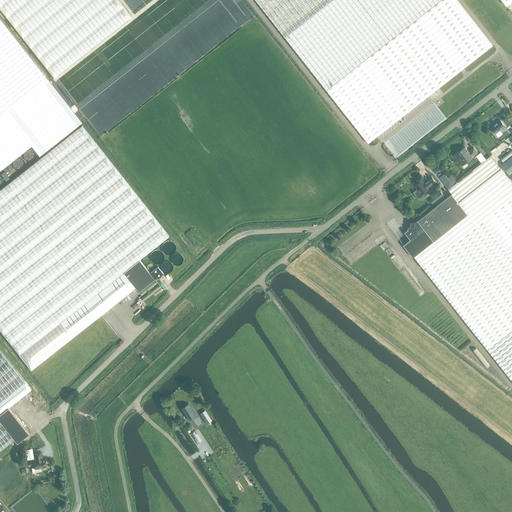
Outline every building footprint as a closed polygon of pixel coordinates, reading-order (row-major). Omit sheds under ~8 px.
[(118,0),(0,0),(0,8),(54,77),(132,16),(118,0)] [(456,0),(255,0),(368,143),(492,45),(456,0)] [(0,116),(48,79),(33,61),(3,23),(0,18),(0,116)] [(502,130),(505,127),(499,119),(490,127),(495,134),(501,129),(502,130)] [(139,260),(169,236),(81,125),(0,189),(0,330),(19,355),(31,370),(135,287),(123,272),(139,260)] [(465,147),(455,154),(460,161),(459,162),(464,168),(468,165),(465,162),(473,157),(472,156),(477,152),(473,147),(468,151),(465,147)] [(481,152),(476,156),(481,163),(486,159),(481,152)] [(448,189),(452,193),(468,214),(414,256),(511,379),(511,182),(491,155),(486,159),(481,163),(453,185),(448,189)] [(511,155),(502,164),(511,176),(511,155)] [(4,171),(1,174),(6,181),(10,178),(4,171)] [(432,177),(429,179),(425,182),(426,182),(424,183),(422,180),(416,185),(422,194),(428,189),(427,188),(432,184),(433,185),(436,182),(432,177)] [(414,256),(468,214),(452,193),(418,220),(415,222),(412,222),(412,225),(411,225),(408,228),(409,229),(405,231),(411,239),(404,245),(413,257),(414,256)] [(175,247),(175,246),(175,245),(174,244),(173,243),(172,242),(171,241),(170,241),(169,241),(168,241),(166,241),(165,242),(164,242),(163,244),(162,245),(162,247),(162,248),(162,249),(163,251),(164,252),(164,253),(166,253),(167,254),(168,254),(170,254),(171,253),(172,253),(173,252),(174,251),(175,249),(175,247)] [(164,256),(164,255),(163,254),(163,253),(163,252),(162,251),(161,250),(160,250),(159,250),(158,249),(157,250),(155,250),(154,250),(153,251),(153,252),(152,253),(152,254),(152,255),(152,257),(152,258),(153,259),(153,260),(154,260),(155,261),(157,261),(158,261),(160,261),(161,261),(162,260),(163,259),(163,258),(163,257),(164,256)] [(154,279),(139,260),(123,272),(135,287),(138,291),(154,279)] [(31,390),(0,350),(0,450),(14,440),(0,421),(0,414),(8,408),(31,390)] [(188,419),(195,414),(188,403),(181,408),(188,419)] [(29,434),(8,408),(0,414),(0,421),(14,440),(17,443),(29,434)] [(204,411),(199,414),(206,424),(210,421),(204,411)] [(191,433),(197,443),(202,440),(196,430),(191,433)] [(33,449),(25,450),(27,460),(34,459),(33,449)] [(47,466),(45,458),(43,459),(41,453),(35,454),(36,460),(33,461),(30,461),(31,464),(34,464),(35,468),(42,467),(42,468),(45,467),(45,466),(47,466)]
